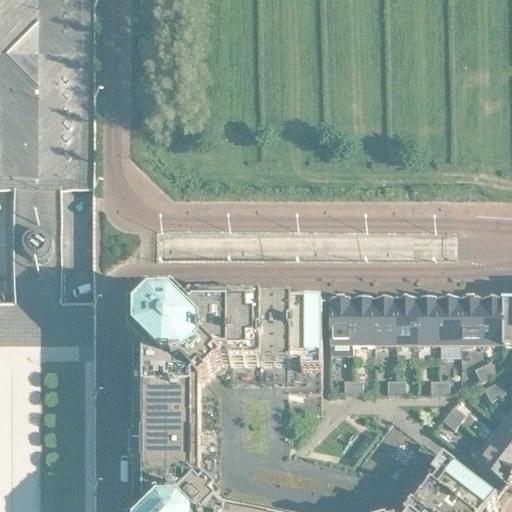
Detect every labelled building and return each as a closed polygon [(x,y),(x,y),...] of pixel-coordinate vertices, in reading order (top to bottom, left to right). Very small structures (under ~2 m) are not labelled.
[(0,0),(0,335),(100,336),(100,0),(0,0)] [(492,511),(494,510),(504,496),(394,412),(389,419),(394,423),(360,468),(297,455),(297,408),(320,408),(320,415),(322,415),(328,415),(329,415),(329,370),(329,334),(329,298),(312,298),(297,298),(282,298),(267,298),(252,298),(237,298),(222,298),(198,298),(192,303),(182,293),(155,293),(137,311),(137,337),(148,348),(142,354),(142,363),(142,503),(142,511),(492,511)] [(511,298),(337,298),(337,341),(509,341),(510,343),(511,343),(511,419),(482,458),(511,480),(511,298)] [(498,356),(490,360),(496,373),(504,369),(498,356)] [(496,373),(490,360),(481,364),(487,377),(496,373)] [(511,385),(507,375),(499,379),(505,392),(511,388),(511,385)] [(360,390),(360,376),(351,376),(351,390),(360,390)] [(369,376),(360,376),(360,390),(369,390),(369,376)] [(394,390),(403,390),(403,376),(394,376),(394,390)] [(403,376),(403,390),(413,390),(413,376),(403,376)] [(447,390),(447,376),(437,376),(437,390),(447,390)] [(456,376),(447,376),(447,390),(456,390),(456,376)] [(505,392),(499,379),(490,383),(497,396),(505,392)] [(461,401),(455,409),(467,417),(472,410),(461,401)] [(467,417),(455,409),(450,416),(461,425),(467,417)]
